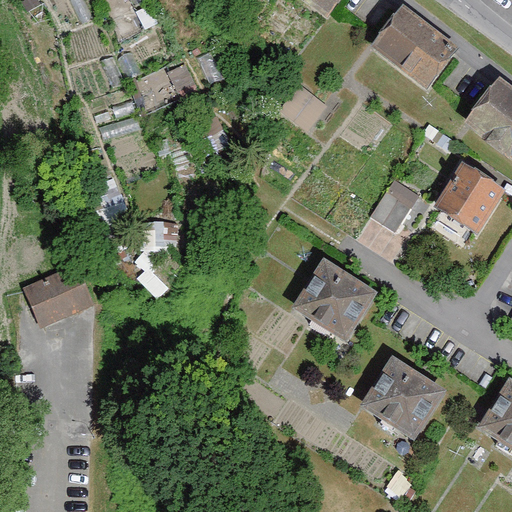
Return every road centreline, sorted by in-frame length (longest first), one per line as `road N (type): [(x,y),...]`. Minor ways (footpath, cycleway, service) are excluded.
road 1 (residential): [(53,330),(46,511)]
road 2 (residential): [(341,245),(467,330)]
